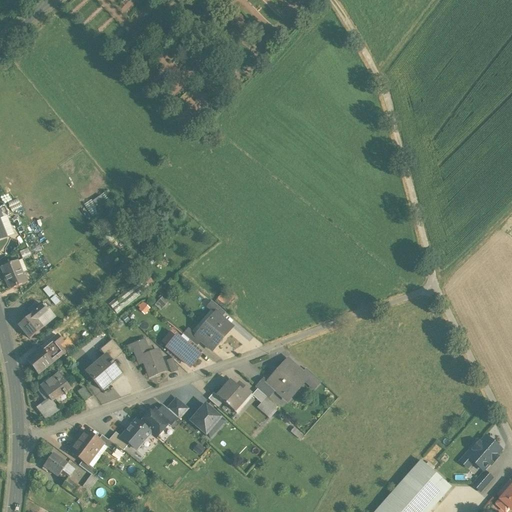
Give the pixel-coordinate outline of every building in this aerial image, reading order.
[(30,258),(26,251),(19,255),(23,262),(30,258)] [(17,261),(1,267),(5,277),(4,277),(10,289),(26,283),(22,274),(21,270),(17,261)] [(142,279),(110,303),(117,312),(149,288),(142,279)] [(235,302),(225,294),(217,303),(227,311),(235,302)] [(168,302),(163,297),(156,304),(161,309),(168,302)] [(37,301),(28,308),(32,312),(40,306),(37,301)] [(225,313),(212,302),(207,307),(215,314),(216,313),(221,318),(225,313)] [(41,306),(32,313),(37,319),(46,312),(41,306)] [(32,313),(18,324),(30,338),(43,327),(37,319),(32,313)] [(215,314),(205,325),(222,339),(232,328),(221,318),(216,313),(215,314)] [(91,332),(79,317),(72,323),(84,338),(91,332)] [(222,339),(205,325),(196,336),(195,337),(201,341),(201,342),(212,351),(222,339)] [(196,336),(188,329),(183,335),(191,342),(197,347),(201,342),(201,341),(195,337),(196,336)] [(57,335),(41,348),(52,362),(65,353),(59,345),(62,342),(57,335)] [(190,366),(199,356),(198,356),(187,346),(177,338),(169,347),(171,349),(182,359),(190,366)] [(112,339),(100,350),(105,356),(106,355),(112,362),(123,352),(112,339)] [(155,351),(149,353),(144,340),(128,346),(130,353),(134,351),(138,362),(143,361),(148,375),(155,373),(156,375),(166,372),(160,356),(157,357),(155,351)] [(191,342),(187,346),(198,356),(202,351),(191,342)] [(41,348),(27,360),(38,374),(52,362),(41,348)] [(182,359),(171,349),(167,354),(178,363),(182,359)] [(105,356),(85,372),(101,391),(121,374),(113,364),(114,363),(112,362),(106,355),(105,356)] [(172,360),(167,362),(171,374),(177,372),(172,360)] [(290,363),(278,376),(275,373),(267,382),(275,390),(283,397),(288,390),(293,394),(305,381),(308,378),(303,374),(290,363)] [(320,382),(307,369),(303,374),(308,378),(305,381),(314,389),(320,382)] [(59,374),(41,387),(42,389),(39,392),(46,401),(36,408),(46,421),(59,411),(52,402),(62,394),(65,397),(67,395),(65,393),(70,389),(70,390),(71,390),(59,374)] [(267,382),(264,378),(255,388),(257,389),(267,398),(275,390),(267,382)] [(241,390),(230,381),(217,396),(223,401),(226,404),(225,404),(227,406),(228,406),(234,411),(250,393),(243,387),(241,390)] [(83,388),(77,392),(85,402),(90,398),(83,388)] [(267,398),(257,389),(252,395),(261,403),(257,408),(268,417),(277,407),(267,398)] [(213,393),(208,399),(218,407),(223,401),(217,396),(213,393)] [(187,409),(176,399),(167,409),(177,418),(178,419),(187,409)] [(222,419),(205,405),(190,422),(205,435),(214,425),(215,426),(222,419)] [(167,409),(163,406),(157,412),(157,413),(168,422),(166,423),(166,424),(169,426),(177,418),(167,409)] [(155,410),(149,417),(147,416),(140,424),(150,433),(155,437),(156,436),(159,436),(163,431),(162,428),(166,424),(166,423),(168,422),(157,413),(157,412),(155,410)] [(140,424),(136,421),(131,427),(130,426),(126,431),(127,431),(121,437),(136,450),(150,433),(140,424)] [(98,440),(86,431),(78,441),(95,454),(102,444),(103,443),(98,440)] [(116,446),(102,435),(98,440),(103,443),(102,444),(112,451),(116,446)] [(485,437),(480,444),(478,443),(472,450),(473,451),(468,458),(482,470),(492,460),(494,462),(497,457),(495,456),(500,450),(485,437)] [(95,454),(78,441),(70,451),(82,461),(87,464),(95,454)] [(205,452),(198,447),(193,453),(200,459),(205,452)] [(68,465),(53,454),(43,469),(46,472),(48,470),(66,483),(68,479),(71,476),(63,471),(68,465)] [(97,471),(87,464),(82,461),(79,465),(93,476),(97,471)] [(420,461),(375,511),(428,511),(450,488),(420,461)] [(484,472),(473,486),(480,492),(492,478),(484,472)] [(80,488),(68,479),(66,483),(63,488),(75,496),(80,488)] [(511,483),(508,481),(496,494),(501,498),(511,485),(511,483)] [(511,485),(501,498),(496,504),(502,509),(506,505),(511,510),(511,485)] [(80,488),(75,496),(80,499),(86,491),(80,488)]
